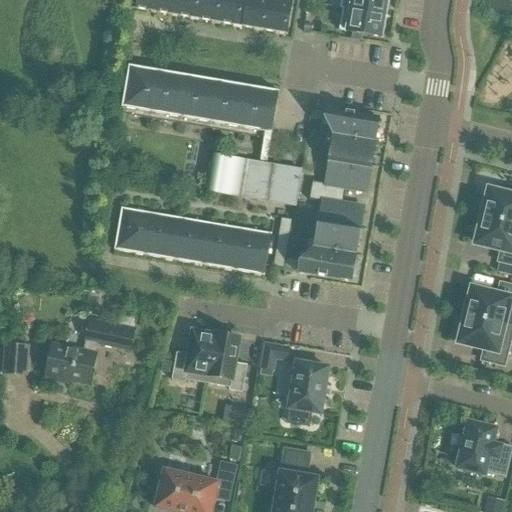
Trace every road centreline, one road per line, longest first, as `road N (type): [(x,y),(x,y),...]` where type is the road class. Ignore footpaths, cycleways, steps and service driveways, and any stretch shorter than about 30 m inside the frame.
road 1 (residential): [(396,335),(103,292)]
road 2 (residential): [(429,125),(396,335)]
road 3 (residential): [(293,65),(435,87)]
road 4 (residential): [(389,382),(366,511)]
road 5 (residential): [(389,382),(511,410)]
